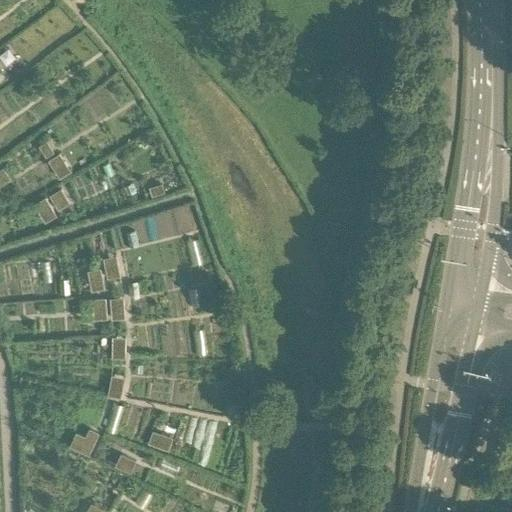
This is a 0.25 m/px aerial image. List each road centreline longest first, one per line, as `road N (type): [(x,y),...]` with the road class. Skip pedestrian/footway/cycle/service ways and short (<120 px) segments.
road 1 (secondary): [(460,305),(482,170),(483,0)]
road 2 (secondary): [(423,511),(460,305)]
